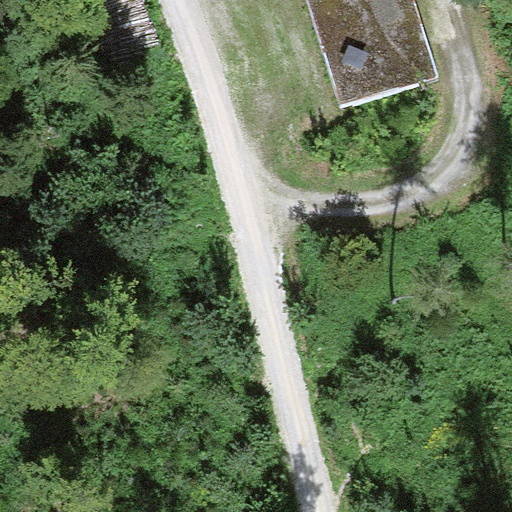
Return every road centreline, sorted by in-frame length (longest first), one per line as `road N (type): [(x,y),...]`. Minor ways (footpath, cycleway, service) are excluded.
road 1 (track): [(158,0),(293,511)]
road 2 (track): [(210,198),(461,149),(498,112),(466,0)]
